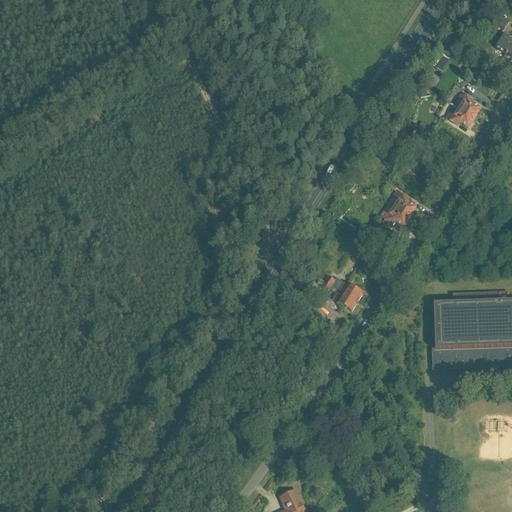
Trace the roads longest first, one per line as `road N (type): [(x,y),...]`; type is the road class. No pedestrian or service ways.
road 1 (unclassified): [(335,365),(511,93)]
road 2 (primary): [(277,262),(440,0)]
road 3 (primary): [(277,262),(175,432),(116,511)]
road 4 (track): [(269,225),(158,0)]
road 5 (track): [(0,153),(179,43)]
road 6 (unclassified): [(335,365),(230,511)]
road 7 (residential): [(433,511),(379,404),(335,365)]
